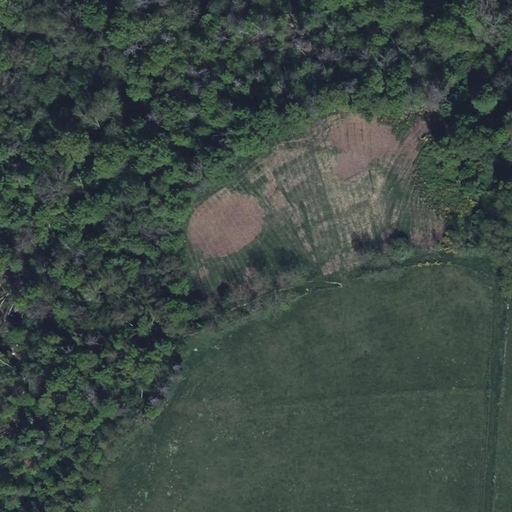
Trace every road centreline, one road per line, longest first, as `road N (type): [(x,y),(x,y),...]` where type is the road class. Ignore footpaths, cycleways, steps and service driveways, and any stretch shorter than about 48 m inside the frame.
road 1 (track): [(511,241),(416,249),(93,367)]
road 2 (track): [(485,87),(432,26),(386,0)]
